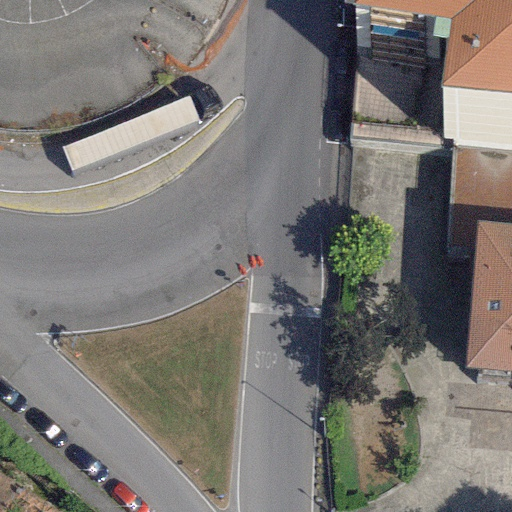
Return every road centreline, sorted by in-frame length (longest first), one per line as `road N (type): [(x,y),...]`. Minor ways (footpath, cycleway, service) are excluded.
road 1 (primary): [(274,511),(295,77)]
road 2 (primary): [(0,232),(58,231),(163,198),(216,162),(295,77)]
road 3 (primary): [(0,327),(180,511)]
